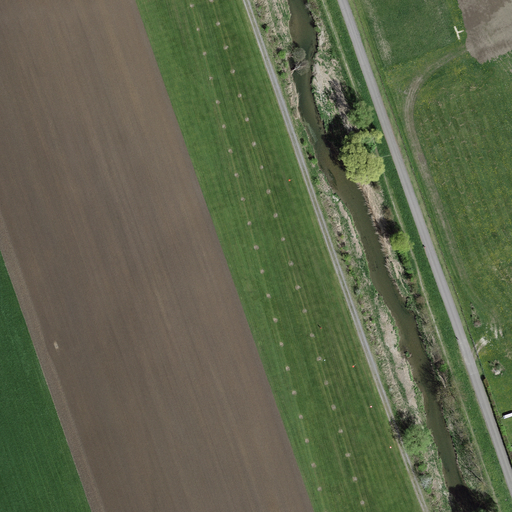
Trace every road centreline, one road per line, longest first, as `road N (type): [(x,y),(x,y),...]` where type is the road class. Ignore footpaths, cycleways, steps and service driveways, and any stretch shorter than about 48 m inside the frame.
road 1 (track): [(247,0),(429,511)]
road 2 (unclassified): [(343,0),(511,480)]
